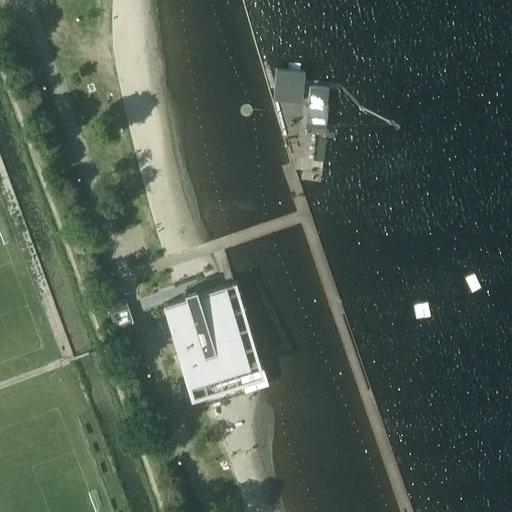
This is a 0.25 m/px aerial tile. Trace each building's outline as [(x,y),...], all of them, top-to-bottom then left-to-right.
[(276,69),(274,99),(302,101),(305,71),(276,69)] [(311,86),(309,107),(327,108),(329,89),(329,88),(311,86)] [(305,106),(303,125),(307,126),(306,131),(316,131),(326,132),(327,122),(328,108),(327,108),(309,107),(305,106)] [(186,290),(187,296),(164,303),(165,305),(166,305),(188,374),(249,355),(227,286),(237,282),(237,280),(199,292),(198,287),(196,287),(197,288),(187,291),(187,290),(186,290)] [(128,306),(112,312),(125,349),(141,343),(128,306)]
